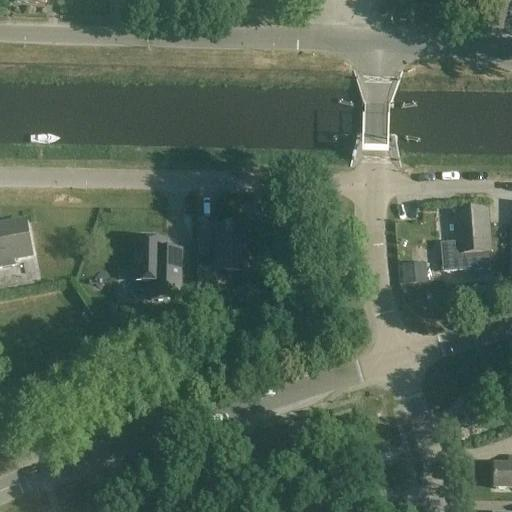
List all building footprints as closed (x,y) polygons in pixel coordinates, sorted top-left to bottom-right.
[(492,270),(487,210),(457,212),(460,245),(441,247),(443,275),(492,270)] [(329,238),(323,217),(304,223),(310,244),(329,238)] [(33,256),(27,223),(0,227),(0,269),(15,267),(14,259),(33,256)] [(248,226),(217,226),(216,260),(197,259),(196,292),(217,293),(217,273),(247,273),(248,226)] [(165,241),(134,241),(133,283),(150,283),(149,300),(180,301),(181,251),(165,251),(165,241)] [(511,467),(494,467),(494,491),(511,491),(511,467)]
